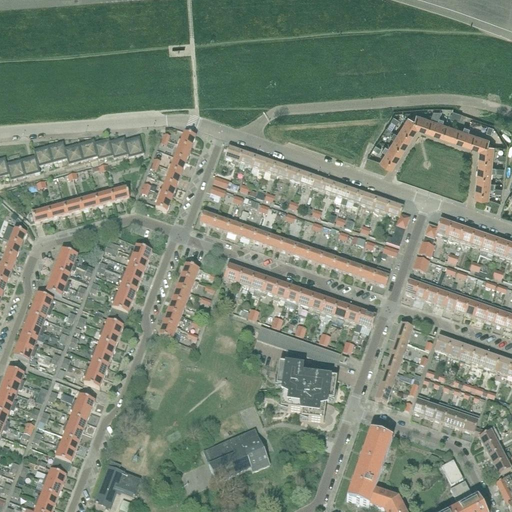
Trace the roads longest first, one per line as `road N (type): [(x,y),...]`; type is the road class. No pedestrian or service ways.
road 1 (residential): [(175,234),(119,408),(104,422),(69,511)]
road 2 (residential): [(175,234),(137,220),(39,247),(0,366)]
road 3 (residential): [(222,133),(177,119),(0,133)]
road 4 (residential): [(183,237),(271,274),(284,268),(318,279),(325,291),(384,313)]
road 5 (residential): [(426,201),(222,133)]
road 6 (residential): [(492,511),(460,453),(350,411)]
road 7 (residential): [(384,313),(406,312),(511,356)]
